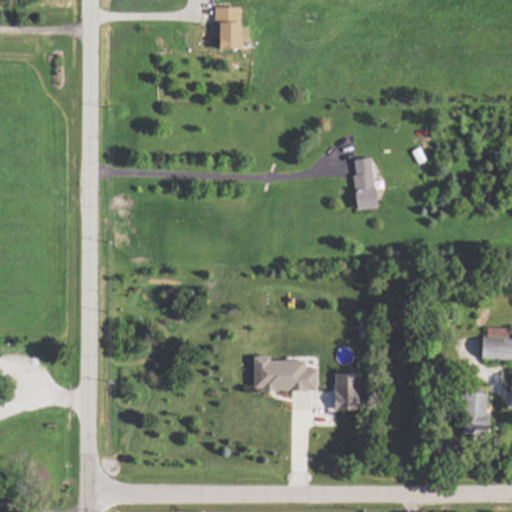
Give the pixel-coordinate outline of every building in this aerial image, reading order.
[(350,210),(375,209),(373,188),(370,188),(369,159),(347,160),(350,210)] [(511,360),(511,358),(511,339),(503,339),(503,328),(482,327),(481,340),(471,340),(471,358),(511,360)] [(263,361),(262,356),(246,357),(247,391),(310,390),(310,369),(299,369),(299,360),(263,361)] [(345,372),(326,373),(328,410),(347,409),(345,372)] [(480,431),(482,393),(459,392),(459,418),(454,418),(454,430),(480,431)]
